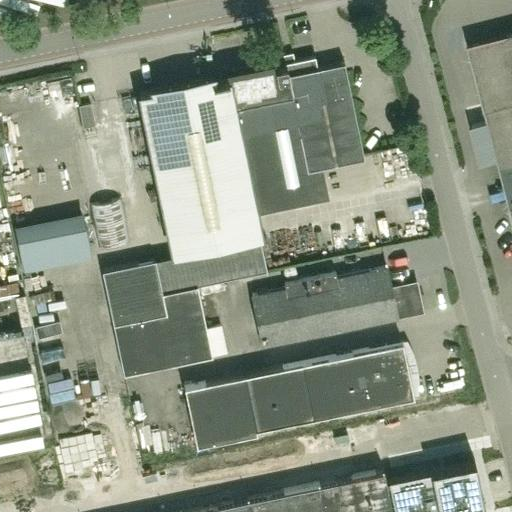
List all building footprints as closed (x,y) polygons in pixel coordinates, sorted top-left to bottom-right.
[(474,0),(480,21),(489,19),(484,0),(474,0)] [(511,32),(468,44),(511,205),(510,205),(511,212),(511,32)] [(267,269),(260,235),(255,212),(256,212),(256,211),(257,211),(328,195),(322,165),(324,165),(364,155),(345,61),(316,67),(314,56),(295,60),(293,52),(272,57),(273,58),(228,67),(230,74),(216,77),(214,70),(150,83),(152,90),(140,93),(173,253),(103,268),(110,301),(198,283),(267,269)] [(91,103),(79,105),(83,127),(95,124),(91,103)] [(90,203),(100,247),(130,241),(120,198),(90,203)] [(23,264),(90,250),(82,212),(14,225),(23,264)] [(0,263),(12,262),(9,238),(0,238),(0,263)] [(417,279),(392,284),(387,264),(338,275),(336,269),(286,279),(287,285),(252,293),(263,343),(399,315),(423,310),(417,279)] [(213,353),(198,283),(110,301),(124,372),(213,354),(213,353)] [(40,312),(62,307),(60,297),(37,302),(40,312)] [(63,321),(37,329),(40,341),(67,333),(63,321)] [(185,383),(197,443),(257,430),(257,427),(413,394),(403,339),(185,383)] [(0,446),(49,447),(49,431),(0,430),(0,446)] [(335,442),(349,440),(348,432),(334,435),(335,442)] [(473,460),(386,478),(393,511),(467,511),(466,507),(482,504),(473,460)] [(54,475),(57,489),(76,485),(73,468),(62,470),(63,473),(54,475)] [(383,468),(169,511),(392,511),(383,469),(384,469),(383,468)]
